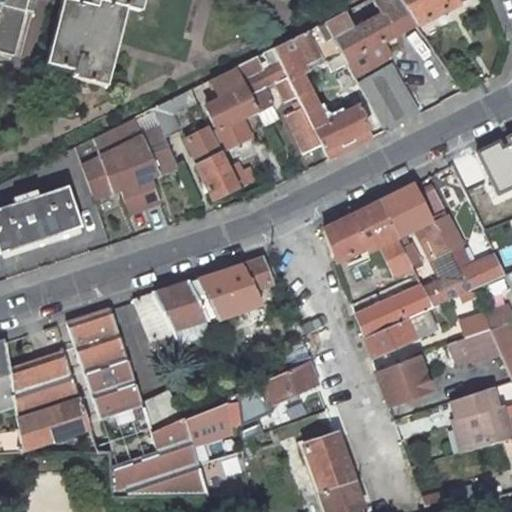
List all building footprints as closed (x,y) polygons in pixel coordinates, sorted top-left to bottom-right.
[(0,0),(0,53),(12,57),(27,0),(0,0)] [(104,0),(104,3),(91,0),(87,0),(86,6),(62,0),(59,0),(44,64),(71,70),(69,77),(104,87),(124,8),(138,12),(141,0),(104,0)] [(414,25),(397,0),(380,0),(388,12),(352,32),(342,13),(322,24),(340,55),(345,63),(414,25)] [(397,0),(414,25),(415,27),(465,0),(397,0)] [(322,24),(272,49),(295,97),(298,102),(320,147),(327,160),(346,151),(342,145),(352,140),(355,147),(372,139),(358,108),(353,110),(351,106),(348,108),(347,106),(335,112),(338,118),(325,124),(301,76),(340,55),(322,24)] [(235,68),(255,109),(256,112),(271,105),(263,89),(274,83),(283,102),(295,97),(272,49),(262,54),(266,62),(258,66),(254,58),(235,68)] [(390,67),(358,85),(385,132),(417,116),(390,67)] [(235,68),(210,80),(219,99),(204,107),(224,147),(247,135),(239,117),(255,109),(235,68)] [(189,90),(151,109),(151,110),(159,128),(164,139),(180,132),(172,116),(196,103),(189,90)] [(292,105),(295,110),(284,116),(302,155),(320,147),(298,102),(292,105)] [(133,119),(115,128),(143,209),(159,203),(150,178),(152,177),(150,172),(155,170),(162,174),(176,168),(159,128),(142,137),(133,119)] [(100,158),(81,167),(93,200),(106,194),(109,187),(114,185),(116,191),(119,189),(128,214),(143,209),(115,128),(92,139),(100,158)] [(342,145),(346,151),(355,147),(352,140),(342,145)] [(196,167),(212,199),(238,186),(229,168),(222,154),(204,163),(201,158),(196,160),(198,165),(196,167)] [(511,155),(458,182),(474,213),(511,193),(511,155)] [(237,163),(229,168),(238,186),(247,182),(237,163)] [(109,187),(106,194),(116,191),(114,185),(109,187)] [(14,204),(0,208),(0,254),(81,228),(67,186),(37,196),(35,191),(12,199),(14,204)] [(434,187),(420,195),(459,271),(471,265),(461,245),(462,245),(445,211),(446,211),(434,187)] [(393,195),(378,202),(411,266),(419,263),(403,232),(402,233),(397,222),(404,219),(393,195)] [(442,279),(459,271),(420,195),(404,203),(442,279)] [(378,202),(322,230),(335,262),(354,254),(353,253),(363,248),(362,246),(376,240),(379,246),(393,276),(412,267),(411,266),(378,202)] [(480,247),(488,243),(482,229),(473,233),(480,247)] [(363,248),(365,252),(379,246),(376,240),(362,246),(363,248)] [(471,265),(459,271),(469,291),(472,289),(504,275),(494,255),(471,265)] [(260,259),(196,280),(214,317),(216,320),(262,305),(255,290),(270,285),(260,259)] [(442,279),(422,288),(432,307),(461,294),(469,291),(459,271),(442,279)] [(196,280),(132,301),(150,341),(167,335),(169,340),(175,338),(172,330),(204,320),(214,317),(196,280)] [(355,315),(364,338),(427,309),(432,307),(422,288),(421,285),(355,315)] [(464,301),(475,297),(472,289),(469,291),(461,294),(464,301)] [(511,313),(509,305),(483,315),(484,318),(489,330),(509,322),(511,320),(511,313)] [(109,308),(4,343),(12,398),(13,404),(17,433),(19,451),(61,437),(89,428),(97,451),(97,452),(109,452),(152,432),(141,403),(109,308)] [(364,338),(363,339),(371,359),(437,329),(427,309),(364,338)] [(464,325),(469,337),(489,330),(484,318),(464,325)] [(207,331),(204,320),(172,330),(175,338),(176,341),(207,331)] [(511,329),(509,322),(489,330),(500,355),(511,380),(511,329)] [(469,337),(463,339),(471,360),(472,365),(500,355),(489,330),(469,337)] [(463,339),(447,345),(456,366),(471,360),(463,339)] [(4,343),(0,344),(0,401),(12,398),(4,343)] [(283,372),(308,361),(303,347),(277,360),(283,372)] [(416,356),(376,372),(389,406),(429,391),(416,356)] [(283,372),(238,393),(242,424),(270,411),(273,405),(272,403),(317,383),(308,361),(283,372)] [(491,388),(451,401),(456,419),(462,417),(472,450),(511,438),(511,405),(503,408),(502,406),(497,408),(491,388)] [(168,391),(141,403),(152,432),(180,418),(168,391)] [(0,408),(13,404),(12,398),(0,401),(0,408)] [(225,403),(183,419),(192,448),(230,434),(225,403)] [(456,419),(453,420),(463,452),(472,450),(462,417),(456,419)] [(181,420),(180,418),(152,432),(109,452),(111,497),(208,496),(208,495),(192,448),(183,419),(181,420)] [(89,428),(61,437),(66,452),(66,453),(97,451),(89,428)] [(17,433),(0,435),(0,455),(20,454),(19,451),(17,433)] [(301,441),(297,442),(298,448),(303,446),(320,493),(353,482),(335,434),(303,445),(301,441)] [(251,439),(244,442),(248,457),(256,454),(251,439)] [(345,511),(362,506),(353,482),(320,493),(326,511),(345,511)] [(469,486),(422,498),(426,511),(435,511),(460,507),(473,504),(469,486)]
